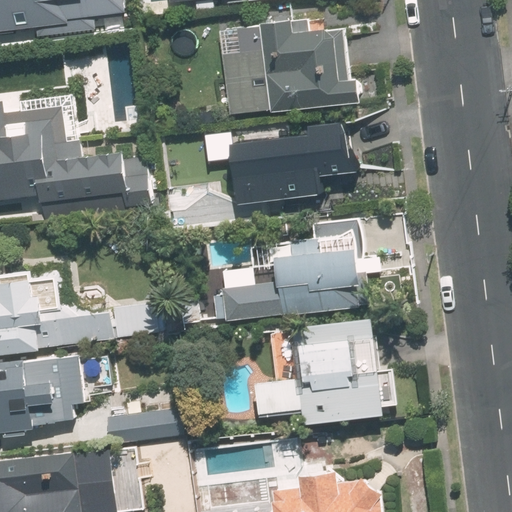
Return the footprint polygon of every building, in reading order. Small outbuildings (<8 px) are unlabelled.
[(0,0),(0,43),(97,32),(96,20),(129,17),(126,0),(0,0)] [(277,111),(368,100),(365,74),(356,75),(350,25),(316,28),(314,16),(242,24),(245,50),(228,52),(235,113),(276,108),(277,111)] [(0,197),(46,191),(49,215),(156,201),(154,186),(134,188),(129,148),(87,153),(85,135),(74,136),(70,103),(12,110),(10,96),(0,97),(0,197)] [(338,133),(329,134),(327,119),(279,125),(281,143),(275,144),(249,147),(253,177),(279,173),(283,204),(337,197),(333,167),(342,165),(339,136),(338,133)] [(231,319),(377,301),(370,242),(280,253),(284,279),(227,286),(231,319)] [(46,345),(164,331),(160,300),(105,307),(104,304),(71,308),(66,271),(39,274),(39,267),(9,271),(8,263),(0,263),(0,353),(46,347),(46,345)] [(386,368),(380,314),(299,324),(305,374),(260,379),(264,416),(310,410),(311,421),(392,411),(391,404),(403,403),(399,367),(386,368)] [(93,420),(85,351),(32,358),(32,356),(0,359),(0,430),(9,430),(10,435),(32,432),(32,427),(93,420)] [(187,406),(111,415),(114,441),(190,432),(187,406)] [(0,458),(0,511),(109,511),(101,447),(83,449),(83,448),(0,458)] [(389,486),(385,483),(372,474),(367,471),(364,475),(345,477),(343,465),(302,470),(304,482),(277,485),(280,511),(388,511),(386,491),(389,486)]
